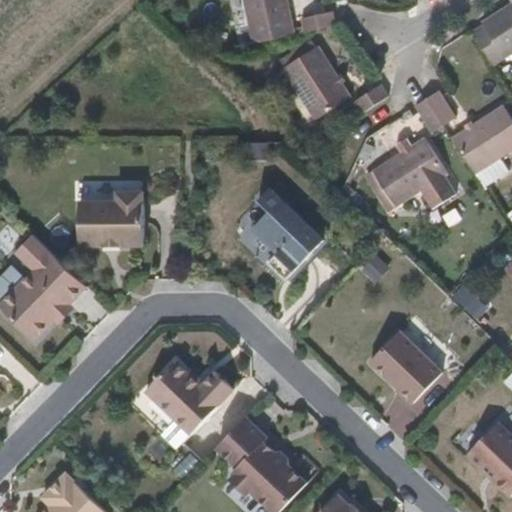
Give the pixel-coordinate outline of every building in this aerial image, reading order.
[(234,0),(247,51),(289,41),(279,0),(234,0)] [(511,4),(476,28),(500,64),(511,56),(511,4)] [(326,17),(319,18),(297,23),(300,38),(330,31),(326,17)] [(275,72),(308,123),(344,100),(311,49),(275,72)] [(349,106),(357,118),(383,103),(375,90),(370,93),(349,106)] [(420,106),(437,131),(449,123),(435,102),(433,98),(420,106)] [(410,112),(412,116),(426,138),(437,131),(420,106),(410,112)] [(511,137),(495,111),(445,143),(469,178),(511,150),(511,137)] [(366,178),(390,214),(442,181),(418,145),(366,178)] [(266,268),(283,286),(321,246),(267,194),(259,203),(267,217),(251,233),(275,259),(266,268)] [(78,205),(79,250),(102,250),(120,249),(143,249),(142,195),(115,195),(115,204),(78,205)] [(70,305),(87,287),(32,237),(16,255),(34,272),(0,305),(0,309),(35,341),(55,321),(51,317),(67,301),(70,305)] [(379,252),(362,266),(374,282),(392,268),(379,252)] [(477,319),(491,308),(481,295),(467,306),(477,319)] [(440,378),(397,337),(368,368),(411,409),(440,378)] [(176,361),(147,391),(192,434),(234,391),(216,372),(202,386),(176,361)] [(273,511),(280,511),(309,482),(308,481),(307,482),(289,465),(289,460),(280,451),(275,451),(273,450),(271,453),(263,445),(265,442),(264,441),(268,437),(247,417),(217,448),(238,468),(233,473),(234,474),(234,476),(234,483),(243,492),(250,491),(252,491),(273,511)] [(511,442),(496,428),(465,460),(481,475),(483,473),(492,482),(490,484),(509,502),(511,498),(511,442)] [(52,506),(45,511),(106,511),(68,473),(51,490),(59,498),(52,506)] [(483,473),(481,475),(490,484),(492,482),(483,473)] [(59,498),(51,490),(44,498),(52,506),(59,498)] [(339,494),(322,511),(361,511),(354,505),(352,506),(339,494)]
